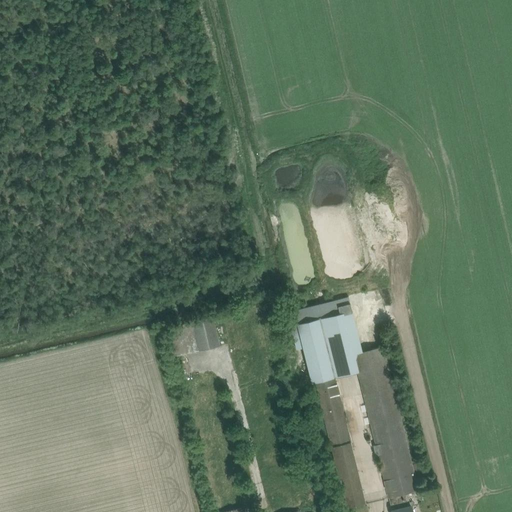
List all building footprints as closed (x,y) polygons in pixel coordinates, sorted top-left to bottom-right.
[(315,382),(325,422),(345,417),(335,376),(330,357),(323,327),(350,321),(355,320),(349,296),(343,298),(332,300),(294,309),(288,311),(287,311),(296,350),(297,349),(303,348),(312,383),(315,382)] [(192,322),(199,351),(220,346),(213,317),(192,322)] [(353,352),(390,503),(409,498),(408,493),(418,490),(383,345),(353,352)] [(346,508),(366,503),(351,442),(331,446),(346,508)] [(412,511),(411,505),(415,505),(414,501),(410,502),(409,498),(390,503),(392,510),(392,511),(390,511),(412,511)]
